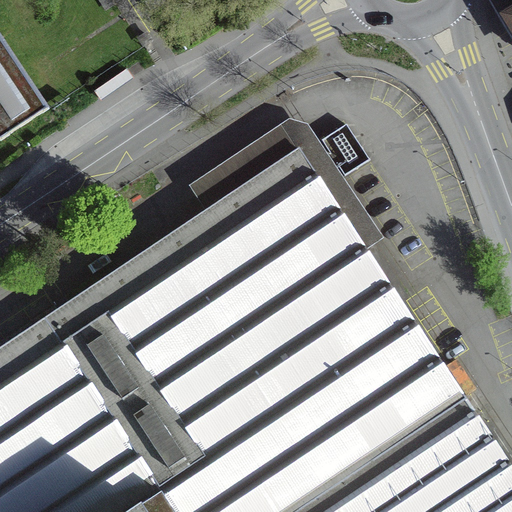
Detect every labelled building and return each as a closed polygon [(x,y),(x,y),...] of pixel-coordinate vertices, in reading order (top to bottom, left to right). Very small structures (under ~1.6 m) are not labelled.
[(511,0),(500,0),(499,9),(511,30),(511,0)] [(0,141),(48,110),(0,37),(0,141)] [(126,71),(93,94),(97,101),(131,78),(126,71)] [(0,349),(0,511),(511,511),(511,471),(298,152),(64,306),(0,349)] [(94,214),(117,199),(111,189),(87,204),(94,214)]
